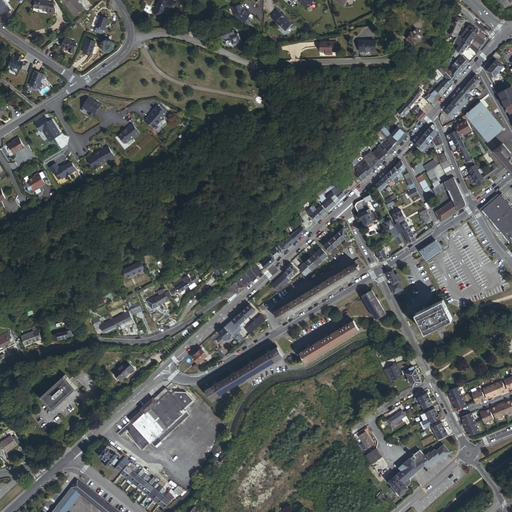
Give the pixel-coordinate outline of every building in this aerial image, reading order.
[(5,0),(0,4),(0,13),(2,16),(12,9),(5,0)] [(77,0),(61,0),(75,17),(85,9),(77,0)] [(170,0),(158,0),(153,14),(160,17),(164,5),(172,8),(175,1),(170,0)] [(313,0),(297,0),(298,0),(307,10),(316,2),(313,0)] [(354,0),(337,0),(336,1),(350,8),(354,0)] [(58,3),(38,1),(37,9),(54,11),(54,17),(61,18),(62,9),(57,8),(58,3)] [(247,6),(234,8),(236,20),(245,19),(252,24),(257,17),(250,12),(247,6)] [(110,18),(100,14),(93,31),(104,35),(110,18)] [(287,16),(279,25),(290,34),(298,26),(287,16)] [(458,30),(462,20),(453,16),(446,33),(455,36),(457,32),(458,30)] [(470,44),(478,31),(469,26),(466,30),(469,33),(463,40),(470,44)] [(413,44),(422,35),(417,29),(413,33),(413,32),(410,35),(407,38),(413,44)] [(463,40),(469,33),(466,30),(461,36),(463,40)] [(222,36),(223,42),(228,41),(230,49),(248,44),(244,31),(222,36)] [(485,41),(478,37),(479,35),(480,36),(482,33),(478,31),(470,44),(472,45),(479,49),(485,41)] [(485,41),(488,37),(482,33),(480,36),(479,35),(478,37),(485,41)] [(460,55),(470,44),(463,40),(461,36),(459,34),(454,42),(458,46),(456,48),(454,50),(456,51),(458,53),(460,55)] [(84,44),(66,39),(63,49),(81,54),(84,44)] [(101,42),(90,39),(86,52),(97,56),(101,42)] [(376,51),(375,41),(360,41),(360,52),(376,51)] [(335,52),(335,42),(319,43),(319,53),(335,52)] [(477,54),(480,50),(479,49),(472,45),(469,48),(477,54)] [(498,61),(502,57),(502,56),(499,54),(497,52),(493,56),(497,59),(498,61)] [(460,55),(458,53),(456,55),(459,58),(457,61),(465,69),(470,63),(460,55)] [(12,59),(9,67),(26,72),(29,64),(12,59)] [(500,72),(505,66),(498,61),(497,59),(492,65),(500,72)] [(450,64),(445,60),(442,64),(450,71),(450,69),(448,66),(450,64)] [(458,78),(465,69),(457,61),(456,61),(455,62),(456,62),(453,66),(454,67),(450,71),(458,78)] [(450,71),(442,64),(437,71),(442,76),(447,79),(452,84),(458,78),(450,71)] [(500,72),(492,65),(487,71),(495,78),(500,72)] [(38,72),(32,87),(43,91),(48,76),(38,72)] [(474,89),(481,81),(476,75),(475,76),(468,84),(474,89)] [(442,79),(437,85),(440,87),(443,85),(448,89),(452,84),(447,79),(445,82),(442,79)] [(442,96),(448,89),(443,85),(440,87),(437,85),(437,84),(433,88),(438,92),(442,96)] [(474,89),(468,84),(464,89),(470,94),(474,89)] [(511,86),(499,93),(499,94),(510,114),(511,112),(511,86)] [(433,98),(438,92),(433,88),(427,95),(428,96),(426,98),(430,102),(433,99),(433,98)] [(408,109),(420,96),(420,95),(422,93),(421,93),(422,92),(420,89),(417,93),(416,93),(405,105),(408,109)] [(470,94),(464,89),(461,92),(467,97),(470,94)] [(467,97),(461,92),(457,97),(463,102),(467,97)] [(88,97),(82,107),(95,115),(101,104),(88,97)] [(459,106),(463,102),(457,97),(453,101),(459,106)] [(427,106),(422,101),(418,105),(420,106),(424,110),(427,106)] [(451,118),(461,109),(459,106),(453,101),(445,111),(451,118)] [(504,129),(482,102),(466,115),(489,142),(497,135),(504,129)] [(167,114),(159,105),(145,118),(153,127),(167,114)] [(402,116),(409,109),(408,109),(405,105),(404,105),(398,112),(402,116)] [(422,111),(418,108),(413,114),(420,120),(425,114),(422,111)] [(395,125),(397,122),(390,115),(388,118),(391,121),(395,125)] [(45,117),(35,123),(40,131),(43,129),(48,139),(51,139),(60,134),(52,120),(49,122),(45,117)] [(400,143),(409,133),(402,127),(400,129),(397,126),(395,125),(391,121),(388,124),(395,130),(390,135),(400,143)] [(473,130),(467,121),(460,124),(455,127),(457,130),(459,132),(461,137),(473,130)] [(132,122),(119,134),(127,144),(141,132),(132,122)] [(443,143),(439,133),(438,133),(435,131),(436,129),(435,125),(433,125),(425,133),(433,140),(434,138),(438,148),(443,146),(442,144),(443,143)] [(382,140),(389,133),(385,130),(384,129),(381,127),(373,136),(375,137),(374,138),(378,142),(379,141),(377,138),(378,137),(382,140)] [(461,137),(459,132),(455,134),(454,132),(446,136),(448,142),(457,138),(458,140),(462,138),(461,137)] [(428,145),(433,140),(425,133),(420,139),(428,145)] [(400,143),(390,135),(382,143),(381,142),(380,143),(381,145),(390,154),(400,143)] [(12,143),(8,146),(13,154),(23,148),(18,138),(11,142),(12,143)] [(466,145),(462,138),(458,140),(457,138),(448,142),(453,153),(458,150),(466,145)] [(422,151),(428,145),(420,139),(415,145),(422,151)] [(511,153),(504,144),(495,151),(508,167),(511,171),(511,153)] [(390,154),(381,145),(377,149),(386,159),(390,154)] [(470,152),(466,145),(458,150),(462,157),(470,152)] [(89,160),(87,161),(90,165),(94,171),(99,167),(99,166),(109,160),(110,162),(114,159),(108,149),(107,148),(103,151),(98,154),(98,153),(95,155),(96,155),(89,160)] [(386,159),(377,149),(373,153),(382,163),(386,159)] [(373,153),(370,151),(366,155),(377,167),(382,163),(373,153)] [(448,160),(445,152),(439,155),(442,164),(448,160)] [(476,163),(470,152),(462,157),(466,163),(468,162),(470,165),(469,166),(469,167),(476,163)] [(377,167),(366,155),(362,159),(364,160),(373,170),(377,167)] [(350,170),(362,158),(360,156),(347,167),(350,170)] [(361,182),(373,170),(364,160),(363,162),(364,163),(361,166),(360,165),(355,169),(357,171),(354,175),(356,177),(361,182)] [(406,168),(401,161),(397,165),(401,172),(406,168)] [(56,163),(50,167),(53,173),(54,172),(57,176),(60,175),(62,179),(66,176),(66,175),(71,171),(73,172),(77,170),(72,163),(71,163),(71,162),(62,168),(61,166),(59,167),(56,163)] [(434,169),(431,164),(425,167),(428,172),(432,170),(434,169)] [(484,180),(500,169),(496,164),(492,166),(494,169),(482,177),(484,180)] [(405,180),(401,172),(397,165),(393,169),(400,181),(403,179),(404,181),(405,180)] [(479,171),(478,170),(475,165),(469,169),(472,175),(479,171)] [(400,181),(393,169),(389,173),(393,180),(395,184),(400,181)] [(471,179),(470,180),(473,185),(477,183),(478,185),(485,182),(484,180),(482,177),(480,173),(481,173),(480,171),(479,172),(479,171),(472,175),(474,177),(471,179)] [(413,182),(408,173),(406,174),(407,175),(405,176),(409,185),(408,186),(410,190),(415,187),(413,182)] [(36,179),(29,183),(30,184),(26,186),(26,187),(29,193),(31,193),(34,191),(35,193),(40,190),(39,189),(45,185),(43,181),(46,179),(43,174),(40,176),(39,175),(35,178),(36,179)] [(491,184),(497,179),(494,175),(488,180),(491,184)] [(430,191),(422,176),(417,178),(425,192),(428,192),(430,191)] [(389,184),(386,177),(381,181),(385,188),(389,184)] [(466,202),(455,177),(441,185),(435,188),(433,189),(436,195),(448,190),(454,201),(459,210),(466,205),(466,204),(466,202)] [(346,196),(358,184),(353,179),(341,191),(346,196)] [(329,212),(340,201),(333,193),(325,200),(322,196),(332,188),(334,190),(337,186),(333,182),(315,196),(324,207),(329,212)] [(341,191),(337,186),(334,190),(332,192),(333,193),(340,201),(346,196),(341,191)] [(419,195),(417,190),(409,194),(411,199),(419,195)] [(509,244),(511,241),(511,206),(501,194),(481,212),(509,244)] [(371,213),(366,203),(372,199),(370,195),(364,199),(357,203),(355,207),(359,215),(361,220),(362,220),(365,226),(366,226),(367,228),(374,224),(373,223),(377,221),(373,213),(371,213)] [(444,220),(459,210),(454,201),(437,213),(439,218),(441,217),(444,220)] [(317,210),(313,206),(310,209),(320,220),(323,217),(317,210)] [(327,213),(321,206),(317,210),(323,217),(327,213)] [(320,220),(310,209),(306,212),(308,214),(316,223),(320,220)] [(430,218),(426,210),(419,214),(423,222),(430,218)] [(406,219),(402,211),(393,216),(397,224),(399,224),(405,220),(406,219)] [(299,221),(305,216),(302,213),(296,218),(299,221)] [(396,228),(391,219),(385,222),(390,231),(396,228)] [(410,229),(405,220),(399,224),(403,232),(410,229)] [(296,241),(306,232),(301,227),(297,230),(296,229),(293,231),(295,233),(291,236),(296,241)] [(350,239),(346,228),(344,228),(335,236),(341,242),(346,238),(347,241),(350,239)] [(413,234),(410,229),(403,232),(401,234),(404,240),(413,234)] [(407,245),(416,240),(413,234),(404,240),(407,245)] [(287,250),(296,241),(291,236),(290,235),(281,243),(287,250)] [(341,242),(335,236),(330,240),(336,247),(341,242)] [(336,247),(330,240),(324,246),(330,252),(336,247)] [(427,260),(442,250),(436,241),(421,251),(427,260)] [(287,250),(281,243),(275,248),(281,255),(287,250)] [(275,260),(281,255),(275,248),(269,253),(271,256),(275,260)] [(328,256),(321,248),(316,253),(323,260),(328,256)] [(388,259),(383,249),(377,252),(382,262),(388,259)] [(323,260),(316,253),(311,258),(317,265),(323,260)] [(266,269),(275,260),(271,256),(268,258),(266,256),(259,262),(266,269)] [(310,272),(317,265),(311,258),(306,263),(308,266),(306,268),(310,272)] [(363,266),(359,259),(354,262),(355,263),(358,269),(363,266)] [(143,270),(140,262),(134,265),(137,273),(143,270)] [(309,305),(309,304),(316,300),(317,301),(318,301),(326,296),(326,295),(326,294),(333,290),(335,291),(343,286),(343,285),(343,284),(352,279),(354,279),(355,279),(355,277),(361,273),(358,269),(355,263),(274,311),(280,321),(285,318),(288,319),(289,316),(299,310),(301,311),(308,307),(309,305)] [(310,272),(306,268),(308,266),(306,263),(299,269),(303,273),(305,276),(310,272)] [(137,273),(134,265),(128,267),(132,275),(137,273)] [(222,272),(215,265),(211,270),(217,276),(222,272)] [(251,283),(262,272),(255,265),(244,275),(251,283)] [(290,278),(298,271),(292,265),(288,269),(289,270),(285,273),(290,278)] [(132,275),(128,267),(122,270),(126,278),(132,275)] [(395,295),(404,290),(401,282),(402,282),(398,273),(396,275),(393,270),(387,273),(393,285),(392,289),(395,295)] [(278,291),(291,279),(290,278),(285,273),(272,285),(278,291)] [(190,280),(186,276),(181,280),(187,287),(189,291),(195,287),(192,283),(199,278),(196,275),(190,280)] [(238,294),(251,283),(244,275),(224,292),(225,293),(230,292),(231,293),(233,291),(235,293),(236,294),(238,294)] [(187,287),(181,280),(173,285),(179,293),(187,287)] [(386,314),(372,290),(362,296),(377,319),(386,314)] [(169,299),(165,292),(160,294),(164,302),(170,300),(169,299)] [(164,302),(160,294),(154,297),(156,300),(154,301),(148,304),(150,308),(158,304),(158,305),(164,302)] [(452,320),(446,307),(445,307),(445,306),(443,301),(443,300),(416,313),(417,314),(418,314),(420,318),(421,318),(421,319),(420,320),(426,333),(427,332),(428,331),(432,329),(433,330),(436,328),(436,329),(443,325),(446,323),(446,322),(451,320),(452,320)] [(142,311),(139,304),(130,307),(133,314),(142,311)] [(255,311),(250,304),(242,311),(248,318),(255,311)] [(248,318),(242,311),(237,316),(243,322),(248,318)] [(131,319),(128,312),(113,320),(116,327),(131,319)] [(73,330),(69,314),(62,316),(66,332),(71,331),(73,330)] [(240,328),(241,327),(243,328),(246,325),(243,322),(237,316),(224,328),(233,337),(239,344),(244,340),(238,334),(241,330),(240,328)] [(250,334),(266,320),(262,316),(247,330),(250,333),(249,333),(250,334)] [(100,326),(96,318),(91,321),(96,331),(101,329),(100,327),(100,326)] [(116,327),(113,320),(105,324),(108,331),(116,327)] [(306,362),(359,329),(354,320),(346,325),(346,323),(343,325),(344,327),(329,336),(328,334),(325,336),(326,338),(311,347),(310,345),(307,347),(308,348),(301,353),(306,362)] [(108,331),(105,324),(100,326),(100,327),(101,329),(103,333),(108,331)] [(38,330),(40,329),(39,326),(29,330),(29,328),(21,331),(23,335),(27,334),(33,332),(38,330)] [(233,337),(224,328),(219,333),(221,335),(226,341),(231,337),(232,338),(233,337)] [(41,339),(38,330),(33,332),(36,341),(37,341),(41,339)] [(54,341),(72,336),(71,331),(66,332),(53,336),(54,341)] [(36,341),(33,332),(27,334),(31,343),(35,341),(36,341)] [(31,343),(27,334),(23,335),(21,336),(24,345),(31,343)] [(226,341),(221,335),(216,340),(221,345),(226,341)] [(0,347),(7,344),(6,342),(9,340),(8,337),(0,341),(0,347)] [(212,399),(283,356),(278,347),(206,390),(212,399)] [(208,356),(201,349),(197,353),(204,360),(208,356)] [(225,356),(219,349),(217,352),(223,359),(225,356)] [(204,360),(197,353),(193,357),(199,364),(204,360)] [(353,395),(370,369),(367,367),(368,365),(365,363),(364,364),(358,360),(341,387),(353,395)] [(122,382),(135,372),(128,364),(115,374),(122,382)] [(395,365),(384,370),(391,382),(401,376),(395,365)] [(405,371),(407,373),(405,374),(406,375),(407,378),(409,378),(410,380),(419,375),(416,369),(415,369),(413,367),(405,371)] [(55,409),(80,386),(67,373),(43,395),(55,409)] [(422,382),(419,375),(410,380),(411,382),(413,386),(422,382)] [(384,400),(390,390),(374,379),(367,388),(384,400)] [(506,391),(502,381),(493,385),(497,396),(501,395),(501,393),(506,391)] [(171,390),(175,387),(173,386),(171,384),(165,389),(169,393),(171,390)] [(497,396),(493,385),(483,389),(487,399),(493,397),(494,398),(497,396)] [(331,420),(344,401),(322,386),(309,404),(331,420)] [(241,511),(228,503),(301,397),(290,390),(287,393),(279,388),(257,420),(261,423),(266,416),(269,419),(257,437),(251,433),(240,448),(246,452),(212,502),(216,504),(214,506),(222,511),(241,511)] [(463,397),(459,388),(449,392),(451,398),(450,398),(452,402),(463,397)] [(150,442),(185,411),(171,395),(169,393),(165,389),(154,399),(153,398),(141,409),(142,411),(130,421),(150,442)] [(485,400),(481,390),(472,394),(477,405),(480,404),(480,402),(485,400)] [(431,399),(428,393),(425,394),(423,391),(418,394),(420,397),(418,398),(419,400),(417,401),(417,404),(416,404),(417,406),(431,399)] [(194,402),(186,393),(174,393),(171,395),(185,411),(194,402)] [(467,406),(463,397),(452,402),(453,405),(454,405),(457,411),(467,406)] [(433,404),(431,399),(417,406),(417,407),(419,406),(419,407),(422,406),(424,409),(433,404)] [(511,412),(511,405),(510,401),(505,404),(505,403),(501,404),(505,415),(511,412)] [(505,415),(501,404),(497,406),(498,407),(492,409),(496,419),(505,415)] [(415,416),(411,408),(405,411),(406,412),(409,418),(410,419),(415,416)] [(427,419),(438,413),(436,409),(427,413),(424,414),(427,419)] [(494,420),(490,410),(484,413),(484,412),(480,413),(485,424),(494,420)] [(155,447),(190,416),(185,411),(150,442),(155,447)] [(395,423),(406,417),(404,413),(402,411),(391,419),(394,424),(395,423)] [(409,418),(406,412),(404,413),(406,417),(395,423),(396,426),(409,418)] [(440,418),(441,417),(440,414),(438,413),(427,419),(424,420),(422,421),(426,429),(433,426),(432,423),(440,419),(440,418)] [(475,424),(471,414),(461,418),(464,424),(463,425),(464,428),(475,424)] [(157,449),(191,417),(190,416),(155,447),(157,449)] [(150,442),(130,421),(122,429),(124,432),(141,451),(150,442)] [(446,429),(443,423),(432,428),(435,434),(446,429)] [(479,433),(475,424),(464,428),(466,432),(467,431),(469,437),(479,433)] [(448,434),(446,429),(435,434),(436,435),(437,435),(439,439),(448,434)] [(373,445),(366,433),(359,437),(363,444),(360,446),(363,451),(373,445)] [(19,444),(12,435),(2,443),(8,452),(19,444)] [(352,474),(362,463),(335,441),(330,448),(323,442),(295,477),(338,511),(377,511),(386,502),(352,474)] [(443,459),(450,453),(443,445),(436,451),(435,450),(430,453),(425,457),(419,451),(399,468),(402,471),(389,482),(392,485),(390,487),(396,494),(398,492),(401,496),(408,489),(407,487),(409,485),(410,485),(411,483),(411,481),(411,480),(410,478),(425,465),(428,468),(441,457),(443,459)] [(116,459),(118,456),(112,451),(113,449),(108,446),(106,448),(103,446),(98,451),(102,454),(100,456),(105,461),(104,463),(105,463),(104,465),(107,468),(109,466),(109,467),(112,463),(114,465),(118,460),(116,459)] [(383,457),(377,448),(366,456),(372,464),(383,457)] [(121,474),(132,460),(130,460),(129,461),(124,458),(115,469),(121,474)] [(134,462),(132,460),(121,474),(127,478),(133,471),(131,469),(130,468),(134,462)] [(218,470),(221,463),(216,461),(213,467),(218,470)] [(139,469),(136,473),(134,472),(133,471),(127,478),(132,483),(141,471),(139,469)] [(147,475),(145,474),(142,478),(141,477),(144,473),(141,471),(132,483),(137,487),(147,475)] [(143,491),(152,480),(150,478),(147,481),(145,480),(148,476),(147,475),(137,487),(143,491)] [(116,511),(76,480),(71,488),(80,494),(101,511),(116,511)] [(148,495),(157,484),(156,483),(153,487),(151,485),(154,481),(152,480),(143,491),(148,495)] [(153,500),(163,488),(161,487),(158,490),(156,489),(159,485),(157,484),(148,495),(153,500)] [(181,496),(184,491),(178,486),(174,491),(181,496)] [(65,511),(80,494),(71,488),(51,511),(65,511)] [(159,504),(165,496),(162,494),(165,490),(163,488),(153,500),(159,504)] [(164,509),(174,497),(172,496),(169,500),(167,498),(170,494),(168,493),(165,496),(159,504),(164,509)]
